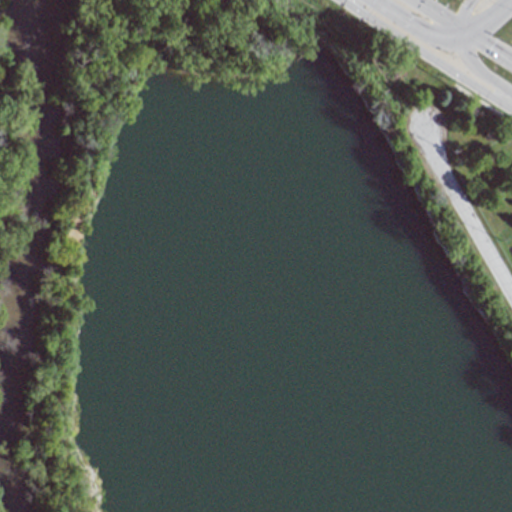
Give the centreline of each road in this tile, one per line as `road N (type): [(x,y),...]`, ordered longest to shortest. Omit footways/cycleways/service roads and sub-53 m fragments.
road 1 (primary): [(341,0),(511,110)]
road 2 (residential): [(511,306),(427,155),(421,126)]
